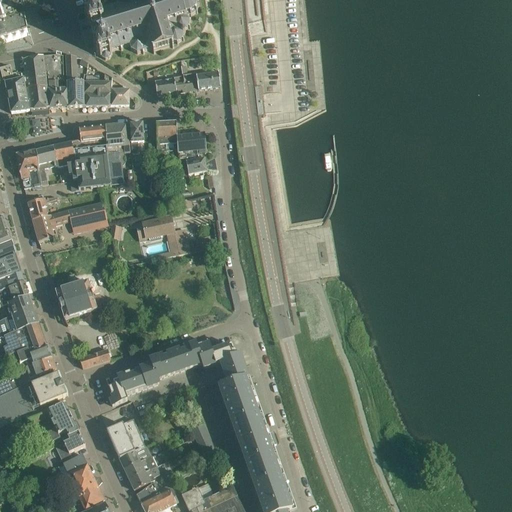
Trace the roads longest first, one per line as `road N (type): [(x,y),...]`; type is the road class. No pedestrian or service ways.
road 1 (secondary): [(233,0),(276,302),(347,511)]
road 2 (residential): [(249,320),(228,218),(222,112)]
road 3 (residential): [(306,511),(249,320)]
road 4 (residential): [(249,320),(73,381)]
road 5 (residential): [(16,208),(73,381)]
road 6 (unclassified): [(230,111),(287,105),(278,0)]
road 7 (residential): [(2,149),(64,135),(75,119),(151,112)]
road 8 (residential): [(73,381),(128,511)]
